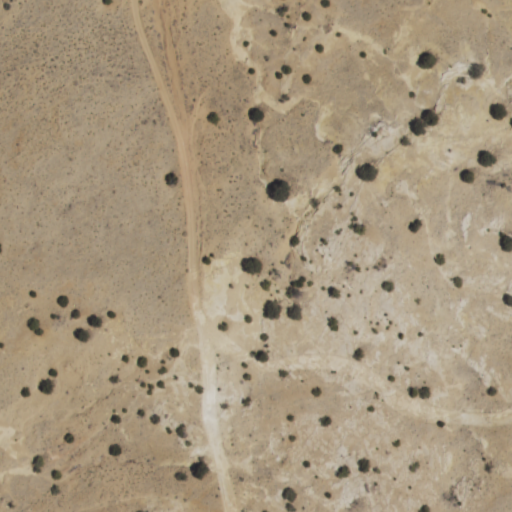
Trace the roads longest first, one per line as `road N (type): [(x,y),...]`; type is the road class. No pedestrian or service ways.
road 1 (track): [(473,511),(412,474),(380,427),(359,358),(343,132),(311,0)]
road 2 (track): [(310,396),(511,413)]
